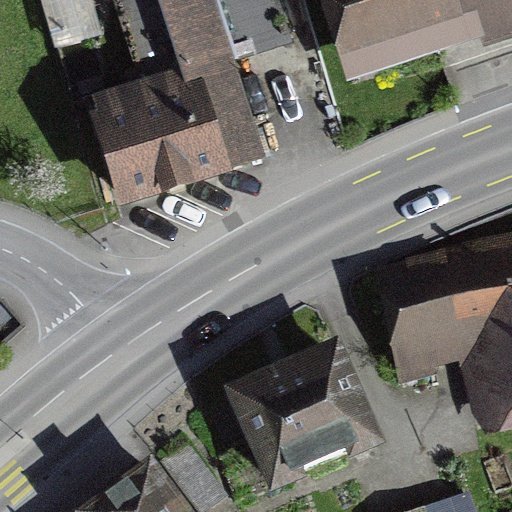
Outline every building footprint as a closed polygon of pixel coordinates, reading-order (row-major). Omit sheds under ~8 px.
[(259,161),(228,61),(287,43),(273,0),(159,0),(130,9),(153,84),(158,96),(168,102),(103,123),(128,201),(259,161)] [(511,0),(338,0),(358,57),(511,5),(511,0)] [(511,258),(388,285),(403,356),(485,339),(501,414),(511,411),(511,258)] [(278,483),(371,442),(334,356),(240,397),(278,483)] [(203,511),(225,496),(186,443),(91,511),(203,511)]
